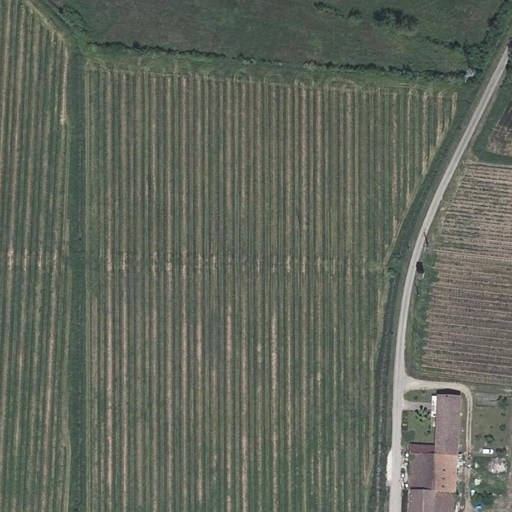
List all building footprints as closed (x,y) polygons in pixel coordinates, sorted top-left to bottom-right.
[(306,23),(304,30),(312,32),(314,25),(306,23)] [(437,260),(429,257),(426,267),(434,270),(437,260)] [(440,388),(438,407),(461,409),(463,390),(440,388)] [(458,441),(461,409),(438,407),(436,440),(458,441)] [(458,449),(458,441),(436,440),(436,447),(458,449)] [(432,481),(457,483),(458,449),(436,447),(411,445),(410,480),(432,481)] [(407,511),(431,511),(432,509),(432,481),(410,480),(407,511)] [(432,509),(455,510),(457,483),(432,481),(432,509)]
